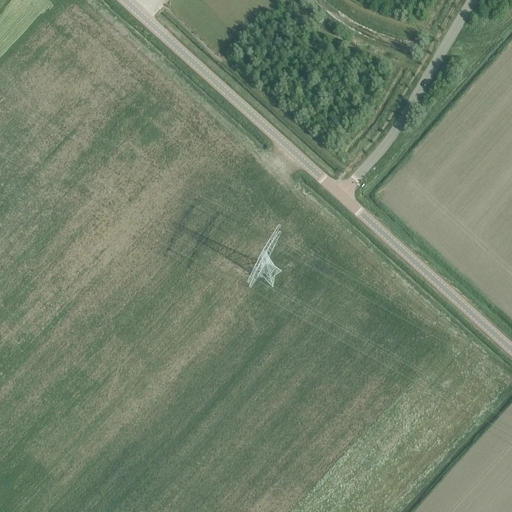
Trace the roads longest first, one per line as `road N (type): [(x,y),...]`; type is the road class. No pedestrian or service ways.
road 1 (unclassified): [(340,196),(124,0)]
road 2 (unclassified): [(340,196),(390,141),(474,0)]
road 3 (unclassified): [(511,351),(340,196)]
